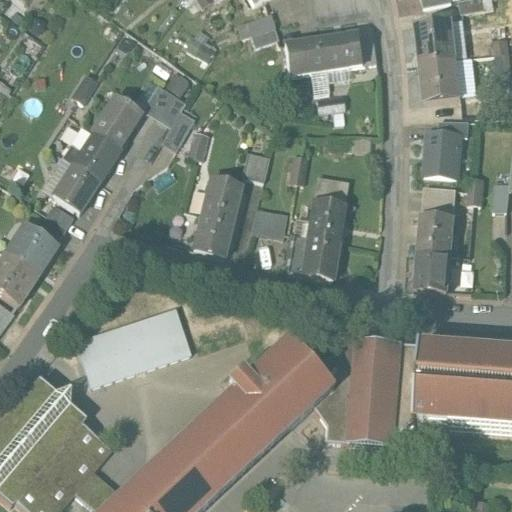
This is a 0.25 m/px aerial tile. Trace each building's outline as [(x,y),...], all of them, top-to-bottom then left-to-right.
[(211,0),(198,0),(195,2),(202,13),(214,5),(211,0)] [(247,0),(254,11),(271,0),(247,0)] [(448,0),(419,0),(423,13),(451,8),(448,0)] [(464,0),(455,2),(458,17),(490,10),(488,0),(464,0)] [(451,28),(415,32),(420,69),(455,65),(451,28)] [(184,50),(206,63),(213,52),(191,39),(184,50)] [(357,39),(321,45),(325,76),(362,70),(358,46),(357,39)] [(217,73),(252,54),(247,44),(211,62),(217,73)] [(371,44),(358,46),(362,70),(375,68),(371,44)] [(321,45),(284,51),(289,82),(325,76),(321,45)] [(507,47),(493,49),(495,61),(508,60),(507,47)] [(508,60),(495,61),(498,87),(511,86),(508,60)] [(455,65),(420,69),(424,108),(460,104),(455,65)] [(230,87),(244,86),(243,67),(229,68),(230,87)] [(85,81),(70,103),(76,107),(83,96),(91,84),(85,81)] [(97,88),(91,84),(83,96),(89,99),(97,88)] [(184,108),(157,91),(144,112),(172,130),(184,108)] [(83,96),(76,107),(82,111),(89,99),(83,96)] [(341,101),(329,103),(332,117),(344,115),(341,101)] [(329,103),(315,105),(318,119),(332,117),(329,103)] [(115,104),(91,140),(92,141),(116,156),(139,120),(115,104)] [(172,130),(161,148),(175,157),(194,125),(180,117),(172,130)] [(438,127),(437,140),(460,142),(467,143),(468,128),(438,127)] [(201,139),(194,138),(187,164),(194,166),(201,139)] [(201,139),(194,166),(201,167),(207,141),(201,139)] [(437,140),(427,139),(423,181),(456,184),(460,142),(437,140)] [(92,141),(80,159),(70,152),(61,165),(72,172),(98,189),(119,158),(116,156),(92,141)] [(261,184),(266,160),(245,155),(239,180),(261,184)] [(293,161),(289,188),(295,189),(299,162),(293,161)] [(307,164),(299,162),(295,189),(303,190),(307,164)] [(72,172),(51,203),(77,221),(98,189),(72,172)] [(348,189),(317,184),(307,244),(337,249),(348,189)] [(476,185),(469,184),(468,197),(474,198),(476,185)] [(483,185),(476,185),(474,198),(473,211),(481,212),(483,185)] [(239,193),(210,186),(201,221),(231,228),(239,193)] [(510,190),(495,190),(493,218),(506,218),(509,197),(510,190)] [(455,196),(428,194),(425,222),(452,224),(455,196)] [(285,221),(256,216),(251,239),(281,244),(285,221)] [(231,228),(201,221),(192,257),(222,264),(231,228)] [(425,222),(421,222),(418,259),(449,262),(452,224),(425,222)] [(55,254),(22,233),(3,262),(37,283),(55,254)] [(307,244),(291,241),(288,257),(304,260),(301,281),(331,286),(337,249),(307,244)] [(449,262),(418,259),(415,296),(446,299),(449,262)] [(37,283),(3,262),(0,266),(0,301),(18,313),(37,283)] [(0,310),(0,333),(11,319),(0,310)] [(74,346),(89,393),(187,361),(172,314),(74,346)] [(418,350),(333,343),(332,359),(310,375),(285,347),(283,349),(285,351),(246,387),(240,381),(226,393),(232,400),(121,503),(92,479),(110,457),(81,432),(85,428),(38,388),(0,433),(0,502),(10,511),(11,511),(15,507),(20,511),(63,511),(74,500),(88,511),(204,511),(313,413),(325,433),(324,448),(398,454),(399,440),(412,429),(416,429),(416,427),(511,434),(511,358),(423,351),(423,349),(418,348),(418,350)]
